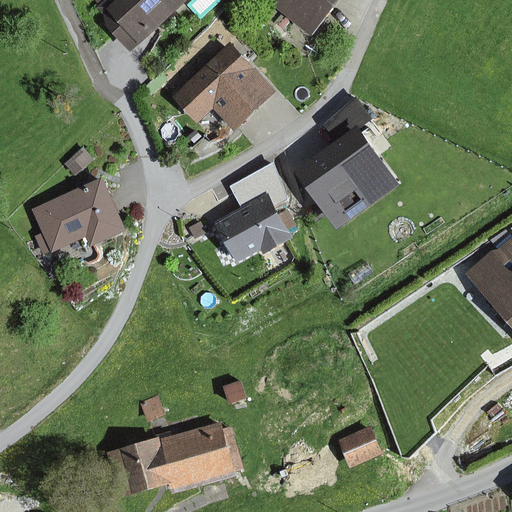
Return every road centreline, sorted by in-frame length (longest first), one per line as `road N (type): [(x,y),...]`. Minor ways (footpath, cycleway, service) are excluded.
road 1 (residential): [(164,203),(299,125),(357,67),(385,0)]
road 2 (residential): [(0,450),(60,404),(104,356),(164,203)]
road 3 (residential): [(164,203),(151,123),(81,0)]
road 4 (residential): [(511,466),(389,511)]
